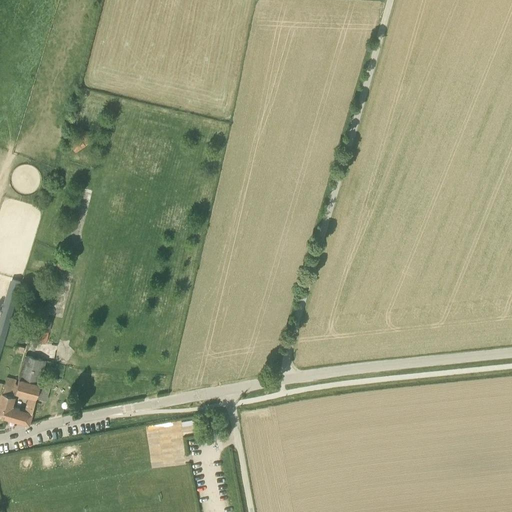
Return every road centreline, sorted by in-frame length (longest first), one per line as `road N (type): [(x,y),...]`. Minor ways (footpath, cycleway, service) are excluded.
road 1 (unclassified): [(285,379),(388,0)]
road 2 (tertiary): [(285,379),(511,352)]
road 3 (unclassified): [(251,511),(226,390)]
